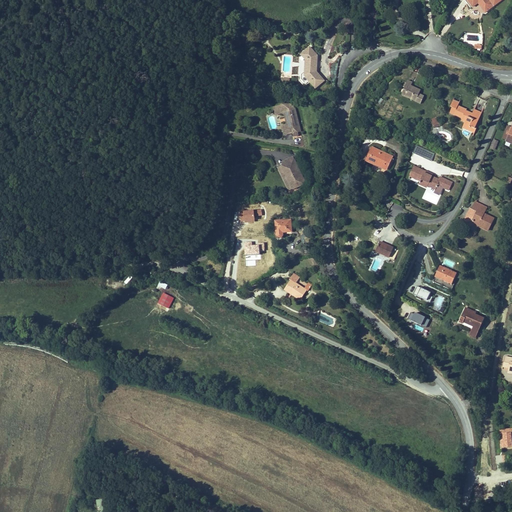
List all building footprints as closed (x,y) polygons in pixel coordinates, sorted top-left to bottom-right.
[(464,0),(470,8),(480,1),(487,10),(495,5),(494,3),(498,1),(497,0),(464,0)] [(318,56),(308,49),(300,58),(305,62),(305,64),(307,66),(307,73),(304,74),(304,77),(301,77),(300,80),(306,86),(309,84),(314,89),(324,82),(317,72),(317,67),(315,66),(315,61),(317,60),(318,56)] [(413,82),(408,80),(402,93),(412,98),(411,99),(415,101),(421,89),(411,85),(413,82)] [(456,98),(450,96),(446,104),(452,107),(450,112),(455,114),(462,117),(461,120),(465,121),(464,124),(471,127),(472,126),(475,127),(482,112),(474,108),(472,113),(472,114),(469,113),(470,112),(466,110),(466,108),(454,103),(456,98)] [(298,134),(291,106),(272,110),(274,118),(283,116),(286,115),(289,129),(286,130),(281,131),(282,138),(291,136),(292,136),(295,135),(298,134)] [(490,148),(495,150),(498,140),(493,139),(490,148)] [(393,156),(372,146),(366,159),(381,167),(380,170),(385,173),(393,156)] [(416,146),(414,154),(432,159),(434,151),(416,146)] [(301,186),(289,159),(283,163),(284,166),(280,168),(278,169),(288,192),(301,186)] [(432,175),(433,174),(415,166),(410,177),(420,181),(420,182),(428,186),(435,189),(438,185),(442,187),(446,179),(439,176),(438,178),(432,175)] [(288,192),(278,169),(275,170),(286,193),(288,192)] [(467,219),(465,223),(476,228),(477,225),(487,230),(493,218),(483,213),(486,206),(476,201),(472,209),(467,219)] [(292,235),(291,222),(276,223),(277,239),(283,239),(283,236),(292,235)] [(398,250),(380,241),(376,251),(394,259),(398,250)] [(457,274),(440,265),(434,276),(452,285),(457,274)] [(130,275),(124,281),(127,284),(133,277),(130,275)] [(287,282),(281,292),(297,302),(304,292),(293,285),(294,283),(287,279),(286,282),(287,282)] [(163,293),(158,303),(169,308),(175,297),(164,292),(168,284),(160,280),(157,286),(159,287),(158,290),(163,293)] [(425,292),(417,288),(413,296),(417,298),(416,300),(421,302),(421,300),(430,304),(432,299),(429,298),(431,295),(427,293),(428,291),(426,290),(425,292)] [(442,306),(444,296),(438,295),(436,305),(442,306)] [(475,337),(484,317),(475,313),(476,311),(468,308),(466,312),(463,310),(458,321),(462,323),(463,321),(473,326),(469,334),(475,337)] [(414,317),(410,315),(407,321),(421,328),(425,320),(415,315),(414,317)] [(511,360),(504,360),(503,370),(508,370),(508,373),(508,375),(511,375),(511,360)] [(102,511),(106,511),(105,499),(97,500),(98,506),(101,506),(102,511)]
